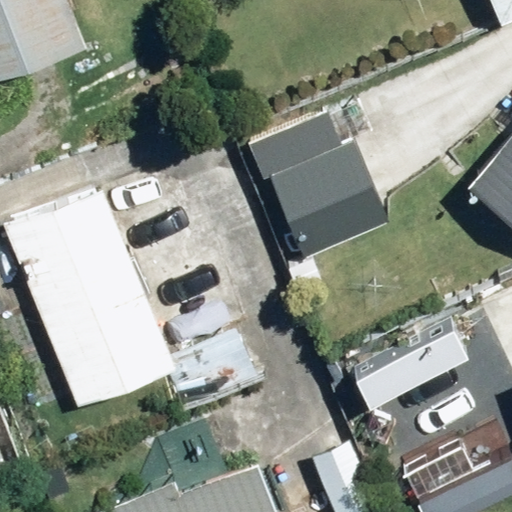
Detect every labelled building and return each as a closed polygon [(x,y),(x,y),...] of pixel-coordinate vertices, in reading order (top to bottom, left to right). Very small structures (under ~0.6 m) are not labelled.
[(52,0),(0,0),(0,64),(68,38),(52,0)] [(511,0),(472,0),(483,24),(511,10),(511,0)] [(304,105),(241,130),(255,165),(318,140),(304,105)] [(511,106),(446,180),(511,237),(511,106)] [(345,134),(255,170),(290,256),(380,220),(345,134)] [(91,181),(0,216),(0,232),(69,403),(165,365),(91,181)] [(469,213),(406,241),(431,299),(494,271),(469,213)] [(511,417),(492,427),(511,470),(511,417)] [(343,436),(303,453),(329,511),(345,511),(372,500),(343,436)] [(83,509),(83,511),(267,511),(245,456),(168,487),(164,477),(83,509)]
